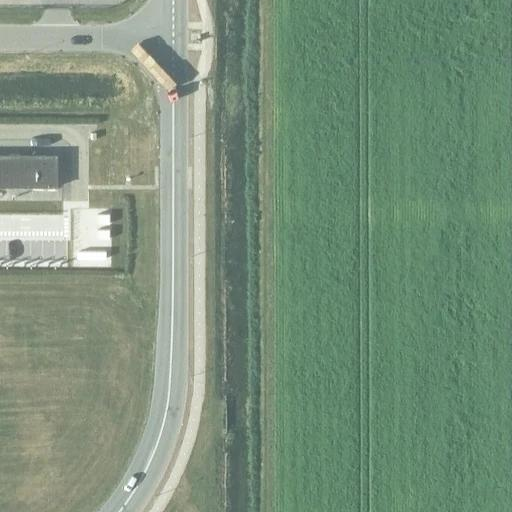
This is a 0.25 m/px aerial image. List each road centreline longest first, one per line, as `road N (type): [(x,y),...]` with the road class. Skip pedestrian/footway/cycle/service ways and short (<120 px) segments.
road 1 (tertiary): [(173,37),(172,371),(150,465),(121,511)]
road 2 (unclassified): [(0,36),(173,37)]
